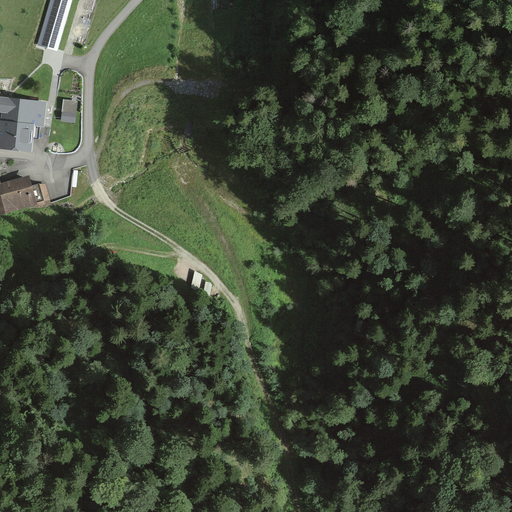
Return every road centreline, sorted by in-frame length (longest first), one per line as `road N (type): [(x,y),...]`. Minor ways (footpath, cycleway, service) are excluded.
road 1 (track): [(511,486),(492,407),(444,334),(419,251),(339,136),(271,81)]
road 2 (track): [(183,249),(242,320),(281,425),(298,511)]
road 3 (unclassified): [(136,0),(90,64),(89,156)]
road 4 (track): [(182,173),(227,249),(245,305),(242,320)]
road 5 (track): [(89,156),(107,202),(183,249)]
